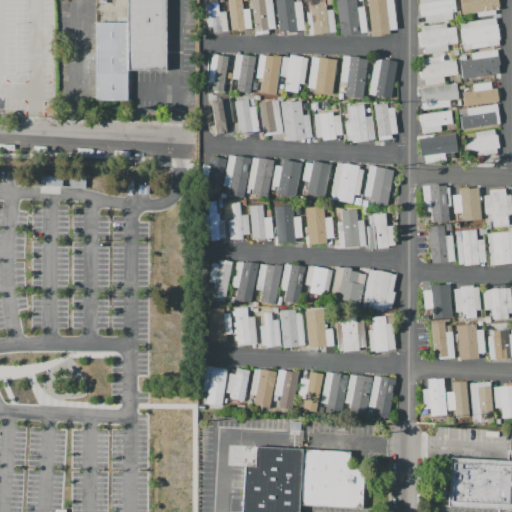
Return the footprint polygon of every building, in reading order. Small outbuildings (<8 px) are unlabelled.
[(167,0),(168,71),(128,71),(127,101),(96,101),(97,23),(129,23),(129,0),(167,0)] [(213,35),(212,26),(207,26),(204,5),(210,4),(210,0),(217,0),(219,11),(224,10),(227,31),(221,32),(221,34),(213,35)] [(255,34),(251,0),(272,0),(275,29),(269,29),(269,32),(255,34)] [(275,0),(293,0),(293,2),(301,1),(304,31),(288,33),(279,34),(275,0)] [(309,35),(307,13),(310,13),(309,1),(316,0),(324,0),(326,10),(331,10),(334,32),(309,35)] [(336,0),(356,0),(357,7),(363,7),(366,33),(340,36),(336,0)] [(372,37),(368,0),(392,0),(396,30),(389,31),(390,35),(372,37)] [(454,0),(457,11),(451,12),(452,19),(424,23),(423,17),(421,17),(418,0),(454,0)] [(497,0),(499,9),(496,10),(497,14),(478,17),(477,13),(462,15),(459,0),(497,0)] [(228,3),(242,1),(242,8),(249,7),(251,30),(231,32),(228,3)] [(462,50),(459,30),(460,30),(459,24),(495,18),(496,23),(498,23),(500,39),(499,40),(500,44),(462,50)] [(417,32),(420,32),(420,27),(446,23),(446,28),(454,26),(457,43),(448,45),(449,51),(425,55),(424,48),(420,49),(417,32)] [(497,49),(500,65),(499,65),(500,73),(461,79),(459,62),(472,59),(471,53),(497,49)] [(215,87),(216,77),(209,76),(211,58),(219,59),(219,54),(226,55),(226,57),(230,57),(226,88),(215,87)] [(236,54),(254,57),(249,94),(235,92),(237,79),(232,78),(236,54)] [(259,92),(261,79),(255,78),(259,54),(278,57),(273,94),(259,92)] [(282,57),(290,58),(291,54),(303,56),(303,58),(306,59),(303,85),(299,84),(298,93),(284,91),(286,77),(279,76),(282,57)] [(458,75),(443,78),(444,83),(423,87),(422,79),(420,80),(418,65),(420,65),(419,59),(442,55),(443,61),(455,59),(458,75)] [(307,88),(311,57),(319,58),(319,56),(337,59),(332,94),(313,92),(314,89),(307,88)] [(343,56),(368,59),(362,98),(344,96),(346,82),(339,81),(343,56)] [(368,93),(373,57),(380,58),(380,57),(389,58),(389,59),(394,60),(389,96),(383,95),(383,97),(375,96),(375,94),(368,93)] [(494,82),(494,87),(497,87),(498,96),(494,96),(495,100),(467,104),(465,93),(481,90),(480,83),(494,82)] [(418,88),(456,83),(459,99),(448,101),(449,107),(423,110),(421,96),(419,97),(418,88)] [(229,98),(232,122),(225,123),(226,133),(216,135),(212,101),(229,98)] [(258,132),(239,135),(234,101),(247,99),(248,107),(254,107),(258,132)] [(277,100),(281,133),(262,135),(258,103),(277,100)] [(311,136),(285,140),(280,102),(290,100),(290,102),(301,101),(303,116),(308,115),(311,136)] [(363,103),(365,117),(371,116),(374,139),(352,142),(352,141),(347,141),(344,121),(349,120),(347,106),(363,103)] [(374,105),(387,103),(387,108),(394,107),(398,134),(391,135),(392,138),(379,140),(374,105)] [(497,104),(500,124),(461,130),(459,116),(467,115),(466,109),(497,104)] [(452,123),(440,125),(441,131),(422,134),(420,121),(419,121),(418,115),(450,110),(452,123)] [(342,134),(335,135),(336,138),(323,140),(322,137),(317,138),(313,115),(331,112),(332,115),(339,114),(342,134)] [(467,153),(465,139),(475,138),(475,133),(495,130),(495,135),(497,134),(499,148),(496,149),(497,154),(477,157),(476,152),(467,153)] [(421,138),(441,135),(442,140),(451,138),(453,152),(444,153),(445,160),(424,163),(423,156),(419,157),(417,144),(421,144),(421,138)] [(222,185),(228,154),(250,158),(243,197),(228,194),(229,186),(222,185)] [(210,156),(224,159),(220,180),(215,179),(213,189),(204,188),(206,175),(201,174),(204,158),(209,159),(210,156)] [(252,157),(273,161),(266,197),(252,194),(253,190),(246,188),(252,157)] [(271,186),(275,164),(280,165),(281,159),(301,163),(295,198),(276,195),(278,187),(271,186)] [(305,162),(312,163),(312,161),(330,164),(324,196),(306,193),(308,182),(302,181),(305,162)] [(331,194),(337,163),(343,164),(343,163),(358,165),(358,170),(363,171),(359,194),(353,193),(351,204),(334,200),(335,195),(331,194)] [(369,165),(394,170),(387,206),(369,202),(370,198),(363,197),(369,165)] [(431,222),(430,211),(425,212),(423,187),(446,185),(446,188),(448,187),(450,206),(447,206),(449,221),(431,222)] [(473,187),(473,190),(478,190),(481,214),(475,214),(476,224),(460,226),(459,214),(453,215),(451,189),(473,187)] [(493,227),(492,213),(484,214),(483,195),(490,194),(489,190),(505,189),(505,195),(511,194),(511,215),(507,215),(508,226),(493,227)] [(224,238),(209,239),(206,202),(216,201),(217,214),(218,213),(219,220),(222,220),(224,238)] [(249,235),(243,235),(243,239),(230,240),(228,220),(233,220),(232,203),(239,202),(240,215),(247,215),(249,235)] [(334,243),(313,245),(312,239),(305,239),(304,226),(311,226),(309,208),(316,207),(317,209),(325,209),(326,225),(332,224),(334,243)] [(365,245),(339,248),(337,223),(343,222),(342,211),(356,209),(357,221),(363,220),(365,245)] [(267,242),(259,242),(259,240),(253,241),(251,222),(257,221),(256,212),(264,211),(265,223),(270,223),(272,235),(266,235),(267,242)] [(395,247),(368,250),(366,226),(373,225),(372,214),(384,213),(386,226),(393,225),(395,247)] [(299,217),(301,240),(296,240),(296,243),(283,245),(283,241),(277,242),(275,219),(280,219),(280,217),(294,216),(294,217),(299,217)] [(455,262),(431,264),(427,227),(445,226),(446,235),(452,235),(455,262)] [(459,231),(476,229),(477,240),(484,239),(486,263),(479,263),(479,265),(463,267),(463,265),(458,265),(456,239),(460,239),(459,231)] [(511,262),(491,265),(488,233),(511,231),(511,262)] [(211,299),(214,283),(209,282),(212,263),(217,264),(218,259),(232,262),(224,302),(211,299)] [(236,262),(259,263),(252,303),(235,299),(237,288),(231,287),(236,262)] [(260,302),(262,288),(256,287),(261,263),(274,266),(274,264),(282,266),(275,305),(260,302)] [(285,264),(304,268),(297,305),(278,301),(285,264)] [(308,265),(332,270),(328,291),(323,291),(322,300),(308,297),(310,286),(304,285),(308,265)] [(336,267),(342,268),(343,266),(351,268),(351,271),(359,272),(359,273),(365,275),(358,309),(335,305),(337,295),(331,294),(336,267)] [(361,305),(368,270),(395,275),(392,292),(395,292),(392,309),(386,308),(386,310),(361,305)] [(445,319),(432,320),(431,311),(424,312),(422,286),(429,286),(428,284),(441,283),(441,285),(446,284),(448,307),(444,308),(445,319)] [(459,286),(472,285),(472,287),(477,286),(479,310),(474,310),(475,318),(462,319),(462,311),(456,312),(454,289),(460,289),(459,286)] [(510,288),(511,307),(511,317),(491,319),(490,309),(484,310),(483,291),(489,290),(489,289),(505,288),(505,289),(510,288)] [(231,334),(226,334),(226,342),(216,343),(216,341),(211,342),(208,309),(224,307),(224,313),(229,312),(231,334)] [(254,316),(257,344),(238,346),(234,308),(247,307),(248,317),(254,316)] [(304,346),(283,348),(280,310),(295,309),(295,313),(301,312),(304,346)] [(280,345),(267,347),(267,345),(261,345),(260,326),(265,326),(264,313),(272,312),(272,320),(278,320),(280,345)] [(311,314),(324,313),(325,325),(332,325),(334,344),(327,345),(328,350),(315,351),(314,346),(308,346),(306,327),(312,327),(311,314)] [(365,347),(338,350),(336,325),(340,324),(339,315),(355,313),(355,322),(363,321),(365,347)] [(384,316),(385,323),(392,323),(395,349),(369,352),(367,331),(373,330),(372,317),(384,316)] [(432,322),(445,321),(445,326),(451,325),(454,358),(435,360),(432,322)] [(459,360),(456,325),(475,324),(476,330),(483,329),(485,353),(478,354),(478,358),(459,360)] [(492,331),(507,329),(508,334),(511,334),(511,357),(510,358),(510,359),(489,361),(487,337),(492,336),(492,331)] [(221,405),(207,403),(209,392),(202,391),(206,366),(227,370),(221,405)] [(249,370),(243,401),(231,399),(231,397),(229,397),(230,394),(225,393),(228,373),(235,375),(236,368),(249,370)] [(269,408),(253,405),(255,395),(249,394),(253,369),(275,373),(269,408)] [(299,374),(292,410),(278,408),(280,396),(273,395),(277,370),(299,374)] [(315,410),(301,408),(304,395),(297,393),(301,371),(308,372),(308,371),(316,372),(316,373),(321,374),(315,410)] [(348,376),(341,414),(325,411),(327,404),(320,403),(326,372),(332,373),(332,372),(340,374),(348,376)] [(344,402),(349,374),(356,376),(356,375),(371,378),(364,415),(350,413),(351,404),(344,402)] [(395,379),(388,419),(373,416),(375,408),(368,406),(373,376),(380,377),(380,376),(395,379)] [(446,415),(431,416),(430,409),(423,409),(421,390),(428,389),(428,379),(443,378),(446,415)] [(464,383),(466,403),(462,404),(462,411),(448,413),(445,387),(452,386),(451,382),(459,381),(460,384),(464,383)] [(493,422),(479,423),(478,414),(472,415),(469,384),(490,382),(493,422)] [(511,385),(511,417),(502,418),(501,408),(495,409),(493,387),(511,385)] [(257,447),(350,453),(350,469),(364,469),(363,509),(300,505),(299,511),(243,511),(246,467),(257,468),(257,447)] [(451,458),(511,461),(511,509),(449,507),(451,458)]
